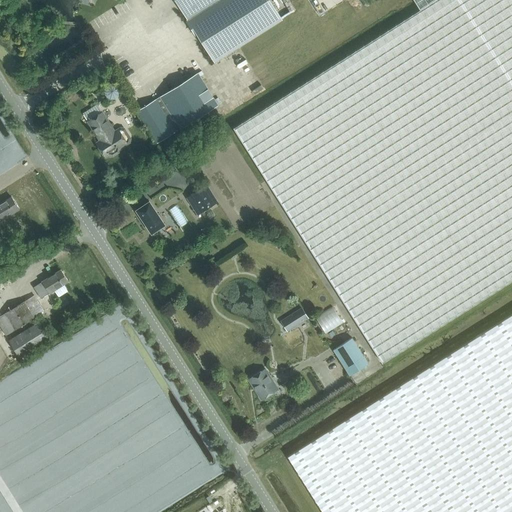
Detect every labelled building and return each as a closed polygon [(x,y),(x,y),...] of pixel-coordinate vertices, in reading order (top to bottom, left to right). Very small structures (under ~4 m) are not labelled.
[(174,0),(188,20),(186,21),(196,37),(197,36),(214,63),(282,20),(269,0),(174,0)] [(511,0),(434,0),(419,10),(232,128),(382,363),(511,279),(511,0)] [(434,0),(413,0),(419,10),(434,0)] [(198,73),(135,112),(156,145),(218,106),(198,73)] [(245,90),(248,97),(257,93),(254,86),(245,90)] [(121,127),(118,129),(114,131),(102,112),(87,121),(99,141),(96,143),(105,158),(109,155),(112,156),(118,152),(119,149),(130,142),(131,138),(124,128),(121,127)] [(207,186),(186,198),(196,216),(217,202),(207,186)] [(0,220),(0,221),(19,209),(12,197),(0,204),(0,220)] [(148,202),(134,211),(150,236),(163,226),(148,202)] [(41,299),(68,282),(61,270),(33,287),(41,299)] [(40,301),(47,313),(53,310),(47,298),(40,301)] [(0,326),(6,335),(34,318),(24,302),(0,316),(0,326)] [(325,332),(342,321),(332,304),(315,315),(325,332)] [(287,332),(308,318),(301,308),(280,321),(287,332)] [(511,511),(511,313),(287,456),(322,511),(511,511)] [(19,358),(49,339),(38,322),(8,341),(19,358)] [(351,338),(333,349),(349,375),(368,363),(351,338)] [(248,379),(261,399),(277,389),(264,369),(248,379)]
